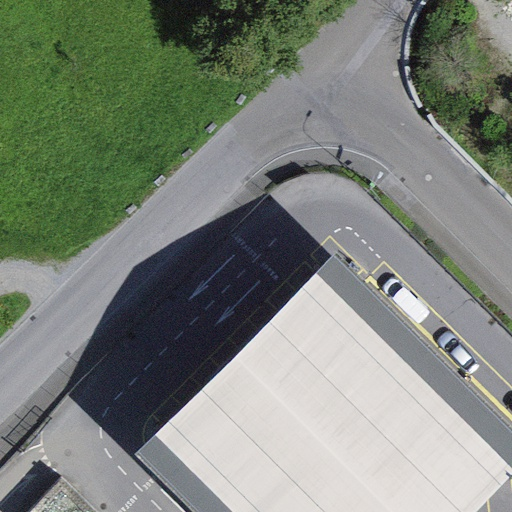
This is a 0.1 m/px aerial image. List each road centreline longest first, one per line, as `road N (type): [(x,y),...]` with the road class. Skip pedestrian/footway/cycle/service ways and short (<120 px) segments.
road 1 (residential): [(0,397),(333,72)]
road 2 (residential): [(333,72),(511,249)]
